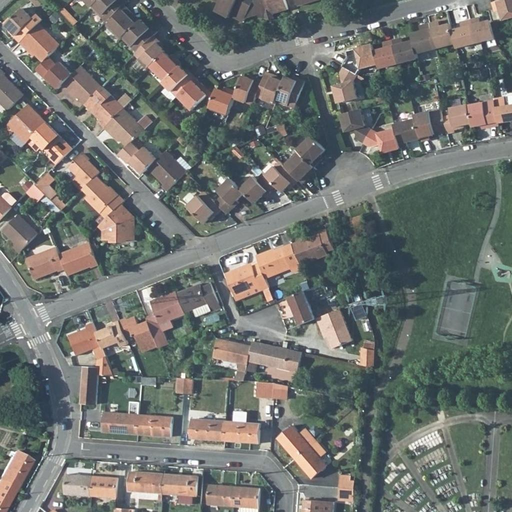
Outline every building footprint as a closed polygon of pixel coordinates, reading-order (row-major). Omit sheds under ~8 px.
[(100,0),(93,7),(107,21),(124,4),(128,1),(126,0),(100,0)] [(216,0),(221,2),(217,10),(230,18),(231,16),(244,22),(246,18),(252,8),(257,6),(259,14),(260,18),(267,16),(274,14),(289,9),(286,0),(216,0)] [(511,0),(499,0),(493,2),(495,9),(496,11),(501,10),(504,19),(511,17),(511,0)] [(124,4),(107,21),(105,23),(121,40),(123,38),(138,23),(131,17),(134,14),(124,4)] [(252,8),(246,18),(259,14),(257,6),(252,8)] [(34,18),(23,8),(6,25),(11,29),(10,31),(13,34),(15,33),(17,35),(15,37),(21,42),(32,31),(39,23),(43,19),(38,14),(34,18)] [(131,17),(138,23),(140,21),(134,14),(131,17)] [(482,22),(480,17),(471,19),(477,43),(482,42),(488,40),(496,38),(492,22),(491,20),(482,22)] [(140,21),(138,23),(123,38),(137,52),(153,37),(155,35),(158,31),(153,26),(151,28),(147,24),(142,19),(140,21)] [(465,27),(462,27),(453,30),(456,43),(457,48),(458,48),(477,43),(471,19),(464,21),(465,27)] [(439,27),(437,21),(430,23),(437,48),(456,43),(453,30),(451,24),(441,26),(439,27)] [(492,22),(496,38),(502,36),(498,21),(492,22)] [(39,23),(32,31),(21,42),(27,48),(29,46),(37,54),(44,61),(49,57),(61,45),(39,23)] [(425,30),(422,31),(413,34),(414,40),(418,53),(437,48),(430,23),(423,25),(425,30)] [(153,37),(137,52),(136,54),(150,68),(151,66),(166,52),(167,51),(162,46),(158,42),(160,41),(155,35),(153,37)] [(402,43),(400,38),(393,40),(400,63),(419,58),(418,53),(414,40),(405,43),(402,43)] [(488,40),(490,47),(498,45),(496,38),(488,40)] [(388,47),(385,48),(375,50),(379,64),(380,68),(400,63),(393,40),(386,42),(388,47)] [(375,50),(374,44),(357,48),(359,57),(349,60),(345,66),(358,74),(362,68),(379,64),(375,50)] [(27,48),(35,56),(37,54),(29,46),(27,48)] [(171,57),(166,52),(151,66),(165,80),(181,65),(183,63),(175,56),(173,59),(171,57)] [(49,57),(44,61),(36,69),(46,78),(48,76),(52,80),(59,88),(63,84),(74,74),(61,62),(57,66),(49,57)] [(181,65),(165,80),(164,82),(168,87),(163,92),(173,101),(178,96),(180,94),(197,78),(191,72),(190,74),(186,70),(181,65)] [(82,66),(74,74),(63,84),(69,91),(71,89),(79,96),(86,104),(88,102),(103,87),(82,66)] [(341,72),(344,83),(335,86),(340,103),(359,98),(355,80),(357,77),(358,74),(345,66),(341,72)] [(1,68),(0,68),(0,100),(9,110),(25,95),(4,75),(6,73),(1,68)] [(494,69),(496,79),(503,77),(501,68),(494,69)] [(273,77),(274,74),(267,72),(264,80),(257,96),(276,103),(277,101),(285,81),(278,79),(273,77)] [(256,77),(255,80),(251,78),(244,75),(238,91),(236,98),(254,105),(257,96),(264,80),(256,77)] [(298,80),(293,79),(286,76),(285,81),(277,101),(296,108),(306,81),(299,78),(298,80)] [(204,85),(197,78),(180,94),(186,101),(184,102),(192,111),(207,95),(208,94),(201,87),(204,85)] [(201,87),(208,94),(211,92),(204,85),(201,87)] [(103,87),(88,102),(96,110),(94,112),(102,120),(100,121),(105,127),(124,108),(118,102),(103,87)] [(224,90),(218,88),(216,93),(214,98),(211,107),(229,114),(236,98),(238,91),(228,88),(227,91),(224,90)] [(69,91),(77,98),(79,96),(71,89),(69,91)] [(118,102),(124,108),(129,103),(123,97),(118,102)] [(511,120),(511,105),(507,106),(506,97),(496,98),(496,100),(497,107),(497,109),(500,123),(511,120)] [(496,100),(485,102),(469,105),(473,124),(473,126),(482,124),(489,123),(490,127),(500,125),(500,123),(497,109),(497,107),(496,100)] [(20,105),(24,110),(28,105),(24,101),(20,105)] [(86,104),(94,112),(96,110),(88,102),(86,104)] [(24,110),(9,124),(10,125),(17,132),(27,143),(29,142),(34,137),(48,123),(29,104),(28,105),(24,110)] [(451,108),(452,115),(444,116),(448,131),(456,130),(455,127),(465,125),(473,124),(469,105),(469,104),(451,108)] [(138,123),(124,108),(105,127),(111,133),(113,131),(121,139),(128,146),(137,138),(145,130),(138,123)] [(366,126),(362,108),(342,114),(347,131),(356,129),(359,139),(365,143),(373,129),(366,126)] [(444,116),(442,109),(416,115),(417,118),(422,138),(423,141),(431,139),(430,135),(448,131),(444,116)] [(153,122),(146,115),(138,123),(145,130),(153,122)] [(422,138),(417,118),(395,124),(396,128),(402,148),(409,146),(408,142),(422,138)] [(74,148),(48,123),(34,137),(44,146),(52,155),(50,156),(58,164),(74,148)] [(5,130),(11,137),(17,132),(10,125),(5,130)] [(279,130),(284,136),(289,134),(287,127),(286,127),(279,130)] [(365,143),(371,146),(382,144),(385,153),(402,148),(396,128),(379,133),(373,129),(365,143)] [(111,133),(119,141),(121,139),(113,131),(111,133)] [(27,143),(17,132),(12,138),(22,148),(27,143)] [(178,139),(185,146),(190,141),(183,134),(178,139)] [(327,150),(313,136),(299,150),(301,152),(315,166),(322,159),(320,157),(322,155),(327,150)] [(29,142),(38,151),(44,146),(34,137),(29,142)] [(137,138),(128,146),(121,154),(130,163),(132,161),(136,165),(144,173),(149,168),(158,159),(137,138)] [(10,157),(0,148),(0,147),(0,157),(4,162),(10,157)] [(167,150),(158,159),(149,168),(165,184),(163,186),(168,191),(193,167),(182,156),(177,161),(167,150)] [(82,153),(90,161),(92,159),(84,151),(82,153)] [(293,160),(295,162),(289,168),(300,179),(301,181),(303,183),(311,176),(308,173),(315,166),(301,152),(293,160)] [(90,161),(82,153),(69,166),(79,176),(74,181),(83,190),(84,189),(97,176),(101,172),(90,161)] [(287,166),(289,168),(295,162),(293,160),(287,166)] [(287,166),(281,161),(268,175),(278,185),(284,192),(288,187),(293,183),(294,185),(300,179),(289,168),(287,166)] [(308,173),(311,176),(318,169),(315,166),(308,173)] [(50,172),(37,185),(47,194),(52,200),(58,193),(50,185),(56,178),(50,172)] [(232,178),(225,172),(220,178),(220,180),(224,185),(232,178)] [(259,181),(254,176),(242,188),(246,192),(256,203),(264,195),(268,191),(270,193),(278,185),(268,175),(266,174),(259,181)] [(97,176),(84,189),(90,194),(87,198),(107,218),(122,204),(125,201),(119,195),(118,196),(110,188),(97,176)] [(219,190),(224,195),(217,202),(223,208),(228,213),(235,206),(233,204),(237,200),(246,192),(242,188),(232,178),(224,185),(219,190)] [(37,185),(36,183),(28,192),(39,202),(44,197),(47,194),(37,185)] [(110,188),(118,196),(119,195),(111,186),(110,188)] [(2,197),(0,194),(0,220),(13,207),(12,207),(18,200),(10,192),(6,192),(2,197)] [(44,197),(56,209),(58,206),(52,200),(47,194),(44,197)] [(207,202),(200,195),(189,206),(205,222),(210,218),(211,220),(215,216),(213,214),(216,212),(218,213),(223,208),(217,202),(212,197),(207,202)] [(122,204),(107,218),(100,226),(104,230),(104,239),(112,239),(112,241),(127,241),(127,239),(135,239),(135,221),(128,214),(130,212),(122,204)] [(63,210),(58,206),(56,209),(55,210),(59,214),(63,210)] [(39,234),(19,215),(4,230),(17,243),(15,246),(21,252),(39,234)] [(355,228),(367,224),(364,215),(352,219),(355,228)] [(320,233),(308,238),(293,244),(302,265),(329,254),(328,251),(335,249),(327,228),(319,231),(320,233)] [(92,244),(91,242),(61,254),(66,268),(69,275),(92,266),(92,267),(100,264),(95,251),(92,244)] [(272,251),(272,250),(258,256),(261,263),(267,278),(291,268),(293,272),(303,269),(302,265),(293,244),(293,243),(276,250),(272,251)] [(61,254),(58,246),(28,258),(36,279),(59,269),(59,271),(66,268),(61,254)] [(260,287),(262,291),(265,290),(270,288),(267,278),(261,263),(254,266),(243,271),(241,268),(227,273),(236,296),(237,296),(260,287)] [(202,287),(201,283),(178,292),(186,312),(195,309),(197,315),(211,310),(210,307),(220,303),(212,283),(202,287)] [(308,290),(313,302),(333,295),(329,283),(308,290)] [(237,296),(238,301),(262,291),(260,287),(237,296)] [(265,290),(267,297),(273,295),(270,288),(265,290)] [(156,313),(157,315),(148,319),(149,321),(159,346),(160,348),(169,344),(164,332),(161,323),(171,319),(186,314),(186,312),(178,292),(178,291),(152,301),(156,313)] [(316,318),(305,291),(288,297),(291,305),(293,304),(297,314),(296,315),(300,325),(316,318)] [(276,302),(273,295),(267,297),(270,304),(276,302)] [(211,310),(212,312),(222,308),(220,303),(210,307),(211,310)] [(365,304),(357,306),(360,318),(368,316),(365,304)] [(354,340),(341,309),(318,318),(321,326),(324,325),(328,336),(333,348),(354,340)] [(128,319),(128,318),(120,320),(128,339),(137,336),(143,352),(159,346),(149,321),(140,324),(136,316),(128,319)] [(171,319),(161,323),(164,332),(174,327),(171,319)] [(114,326),(108,328),(98,332),(104,348),(120,342),(122,347),(130,344),(128,339),(120,320),(113,323),(114,326)] [(87,325),(88,328),(70,335),(78,355),(94,348),(98,359),(97,367),(100,367),(99,374),(115,375),(113,369),(104,348),(98,332),(94,322),(87,325)] [(249,365),(253,346),(219,338),(214,357),(241,363),(249,365)] [(249,365),(247,371),(257,373),(259,364),(299,372),(303,352),(254,341),(253,346),(249,365)] [(363,365),(375,367),(376,350),(363,347),(363,365)] [(239,370),(247,371),(249,365),(241,363),(239,370)] [(100,367),(97,367),(85,366),(84,374),(99,374),(100,367)] [(247,372),(239,371),(237,380),(245,380),(247,372)] [(99,382),(99,374),(84,374),(84,381),(99,382)] [(185,393),(186,378),(179,378),(177,393),(185,393)] [(193,393),(194,378),(186,378),(185,393),(193,393)] [(97,403),(99,382),(84,381),(82,402),(97,403)] [(276,383),(270,382),(259,381),(258,397),(275,398),(276,383)] [(287,399),(288,386),(276,383),(275,398),(287,399)] [(239,399),(229,398),(228,408),(238,409),(239,399)] [(141,401),(131,401),(131,413),(106,412),(105,431),(138,434),(140,414),(141,401)] [(172,436),(173,416),(140,414),(138,434),(172,436)] [(225,440),(227,421),(193,418),(192,438),(225,440)] [(259,443),(261,423),(227,421),(225,440),(259,443)] [(301,434),(294,425),(279,438),(296,458),(316,440),(307,429),(301,434)] [(326,452),(316,440),(296,458),(313,478),(328,465),(321,457),(326,452)] [(15,451),(0,478),(0,481),(16,490),(32,461),(15,451)] [(132,471),(131,490),(160,493),(159,500),(164,500),(164,493),(166,473),(132,471)] [(199,476),(166,473),(164,493),(180,494),(194,495),(198,496),(199,476)] [(93,495),(94,476),(68,474),(67,493),(93,495)] [(351,481),(352,476),(341,475),(340,488),(355,489),(356,481),(351,481)] [(118,497),(119,478),(94,476),(93,495),(118,497)] [(0,511),(2,511),(16,490),(0,481),(0,511)] [(235,506),(236,487),(210,485),(209,504),(235,506)] [(259,511),(262,489),(236,487),(235,506),(242,506),(241,511),(259,511)] [(354,501),(355,489),(340,488),(339,495),(348,496),(348,501),(354,501)] [(194,495),(180,494),(180,503),(194,504),(194,495)] [(333,511),(335,502),(305,500),(304,511),(333,511)]
